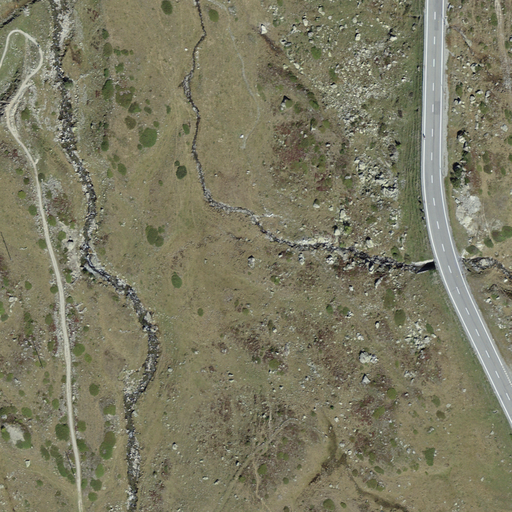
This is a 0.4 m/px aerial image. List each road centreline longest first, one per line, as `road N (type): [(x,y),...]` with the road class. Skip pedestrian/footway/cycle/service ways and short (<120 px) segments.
road 1 (track): [(82,511),(59,276),(37,170),(12,123),(33,68),(24,33),(8,38)]
road 2 (primary): [(511,405),(472,325),(434,204),(435,0)]
